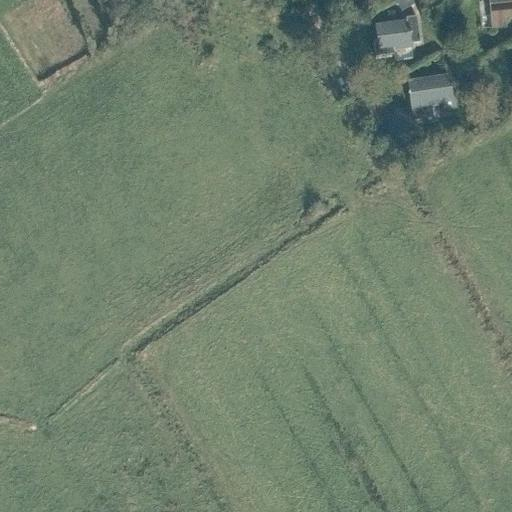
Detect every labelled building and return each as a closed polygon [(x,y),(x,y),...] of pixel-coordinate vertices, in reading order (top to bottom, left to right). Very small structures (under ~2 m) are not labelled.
[(410,0),(406,0),(397,5),(402,14),(414,7),(410,0)] [(511,0),(488,0),(491,22),(490,22),(491,31),(507,30),(506,20),(511,19),(511,0)] [(408,27),(377,31),(379,45),(375,45),(377,61),(395,59),(395,54),(413,52),(412,45),(421,44),(418,21),(408,23),(408,27)] [(471,88),(481,82),(474,71),(465,76),(471,88)] [(450,82),(409,87),(412,112),(432,110),(443,108),(443,114),(456,113),(454,92),(451,92),(450,82)] [(395,151),(389,138),(381,142),(387,155),(395,151)]
